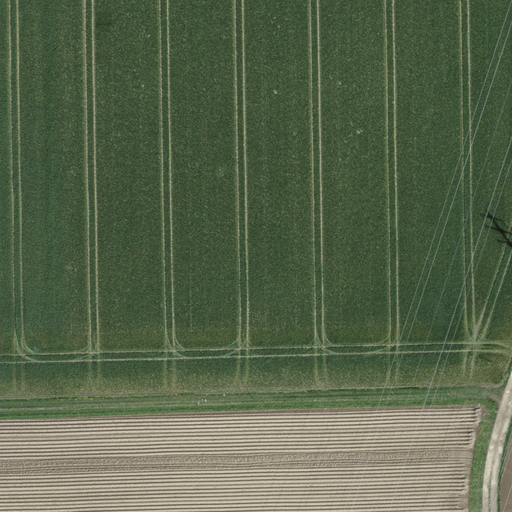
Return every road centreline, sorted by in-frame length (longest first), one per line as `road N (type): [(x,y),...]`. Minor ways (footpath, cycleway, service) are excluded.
road 1 (track): [(0,394),(465,379),(503,398)]
road 2 (track): [(489,511),(511,372)]
